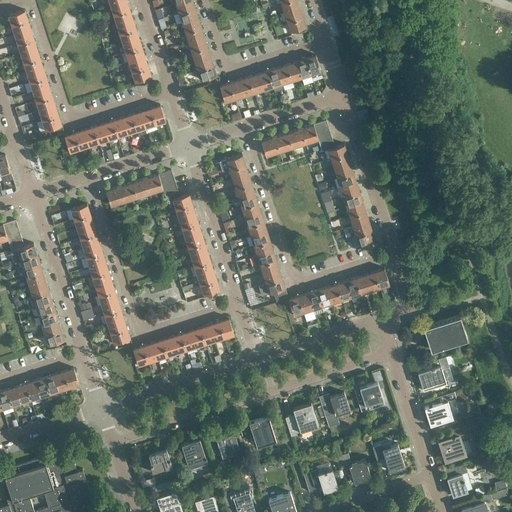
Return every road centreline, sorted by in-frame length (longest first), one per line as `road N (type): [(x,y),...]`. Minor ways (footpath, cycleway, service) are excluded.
road 1 (unclassified): [(112,443),(391,352)]
road 2 (unclassified): [(239,303),(144,335),(90,177)]
road 3 (unclassified): [(393,254),(297,283),(244,129)]
road 4 (unclassified): [(170,89),(71,122),(31,0)]
road 5 (unclassified): [(327,39),(238,66),(223,61),(202,0)]
road 6 (residential): [(393,254),(343,95)]
road 7 (unclassified): [(101,408),(259,357)]
road 8 (unclassified): [(83,355),(36,196)]
road 9 (unclassified): [(239,303),(188,147)]
road 10 (unclassified): [(431,477),(391,352)]
road 11 (unclassified): [(259,357),(382,320)]
